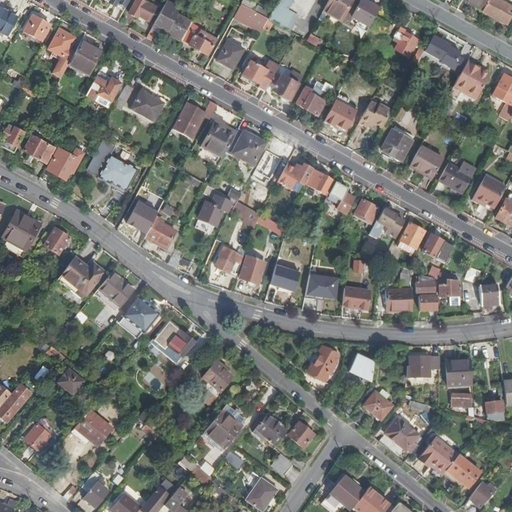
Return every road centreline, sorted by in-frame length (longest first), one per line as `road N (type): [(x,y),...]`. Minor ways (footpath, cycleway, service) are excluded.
road 1 (residential): [(511,255),(48,0)]
road 2 (residential): [(511,325),(379,334),(288,321),(197,295)]
road 3 (residential): [(0,173),(197,295)]
road 4 (residential): [(197,295),(210,319),(343,430)]
road 5 (residential): [(343,430),(445,511)]
